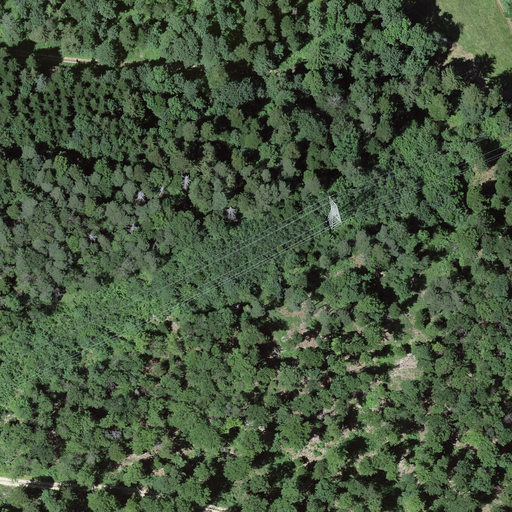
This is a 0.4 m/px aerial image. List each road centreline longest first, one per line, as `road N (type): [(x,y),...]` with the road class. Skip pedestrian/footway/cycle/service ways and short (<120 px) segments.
road 1 (track): [(472,228),(449,146),(412,87),(0,46)]
road 2 (track): [(235,511),(143,493),(0,479)]
